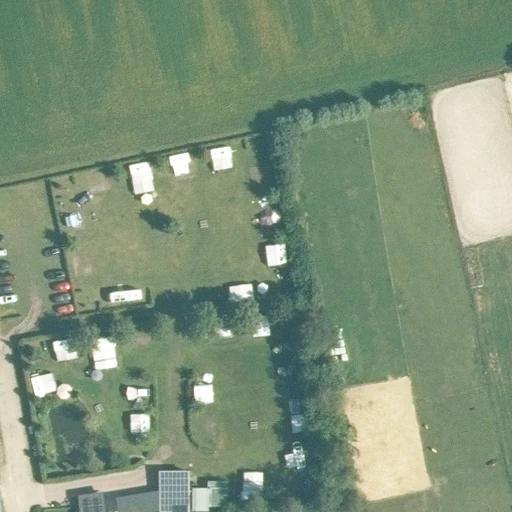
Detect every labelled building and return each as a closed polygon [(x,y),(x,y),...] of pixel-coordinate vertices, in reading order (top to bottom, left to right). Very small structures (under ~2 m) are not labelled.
[(169,158),(173,176),(192,172),(188,153),(169,158)] [(266,161),(246,162),(248,181),(267,180),(266,161)] [(283,250),(269,252),(272,268),(285,266),(283,250)] [(116,305),(141,302),(139,287),(114,290),(116,305)] [(265,316),(252,316),(253,331),(266,331),(265,316)] [(134,331),(135,352),(150,352),(149,330),(134,331)] [(65,343),(53,347),(58,363),(70,360),(65,343)] [(97,366),(116,363),(113,343),(94,347),(97,366)] [(213,378),(195,379),(196,415),(214,414),(213,378)] [(284,402),(285,423),(306,422),(305,402),(284,402)] [(192,416),(192,436),(211,437),(211,416),(192,416)] [(294,442),(300,460),(318,454),(312,436),(294,442)] [(187,511),(188,472),(159,472),(160,492),(160,511),(187,511)] [(301,478),(280,479),(281,498),(302,497),(301,478)] [(160,511),(160,492),(137,496),(139,511),(160,511)]
